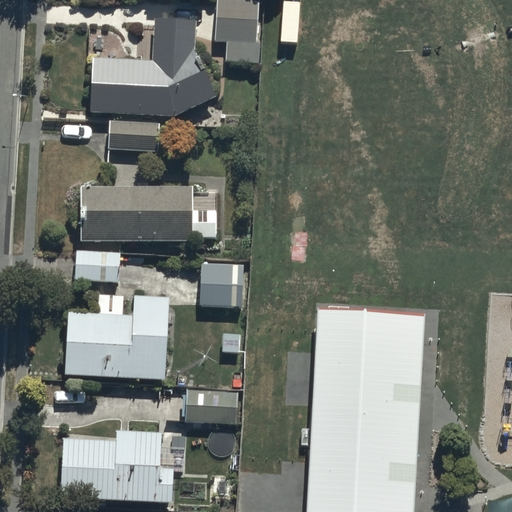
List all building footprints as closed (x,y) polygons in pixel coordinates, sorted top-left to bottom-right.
[(259,6),(217,5),(215,48),(228,48),(227,69),(260,70),(261,51),(257,50),(259,6)] [(91,55),(89,110),(171,115),(216,93),(195,51),(197,21),(154,18),(151,59),(91,55)] [(79,187),(80,242),(193,241),(192,186),(79,187)] [(83,255),(82,259),(77,259),(76,289),(120,290),(121,260),(120,260),(120,256),(83,255)] [(245,273),(202,272),(201,315),(244,316),(245,273)] [(67,310),(63,374),(165,379),(169,298),(132,296),(131,314),(67,310)] [(416,511),(426,317),(318,312),(308,511),(416,511)] [(511,392),(488,391),(486,441),(511,442),(511,392)] [(236,401),(189,398),(188,429),(235,430),(236,401)] [(62,436),(59,498),(165,503),(168,441),(62,436)]
